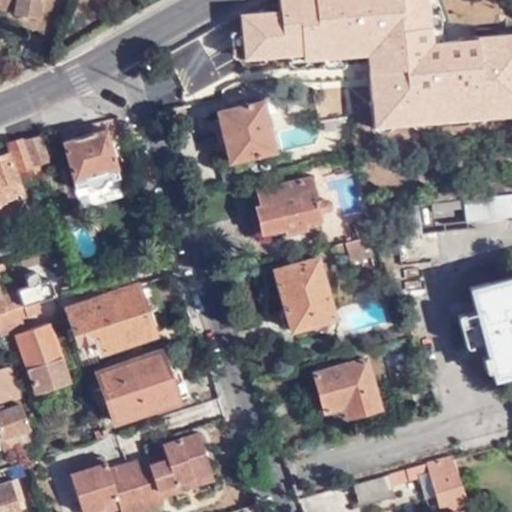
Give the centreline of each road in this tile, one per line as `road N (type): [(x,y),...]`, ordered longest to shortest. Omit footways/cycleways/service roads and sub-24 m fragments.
road 1 (residential): [(116,55),(280,511)]
road 2 (unknown): [(511,248),(463,263),(448,293),(472,386),(493,403),(511,403)]
road 3 (unknown): [(493,403),(455,443),(310,486)]
road 4 (tertiary): [(116,55),(0,108)]
